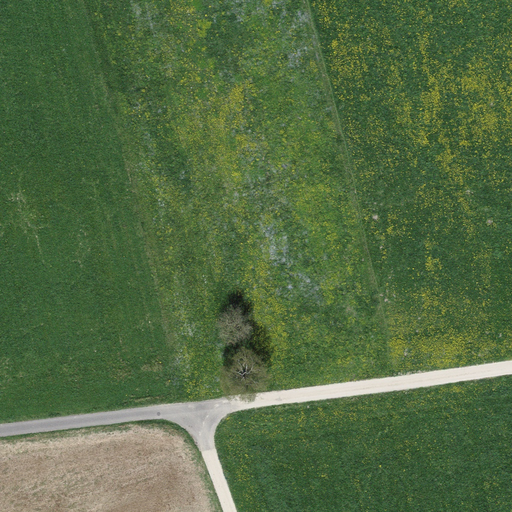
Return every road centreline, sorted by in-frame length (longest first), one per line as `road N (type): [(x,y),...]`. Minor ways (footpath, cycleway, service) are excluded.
road 1 (track): [(511,370),(192,410),(231,511)]
road 2 (residential): [(0,431),(192,410)]
